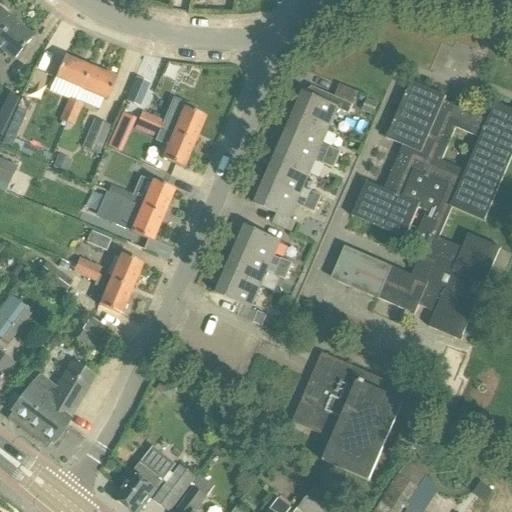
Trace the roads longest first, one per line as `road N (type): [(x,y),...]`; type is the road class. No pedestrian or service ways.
road 1 (residential): [(75,487),(132,396),(281,43)]
road 2 (residential): [(281,43),(175,37),(76,0)]
